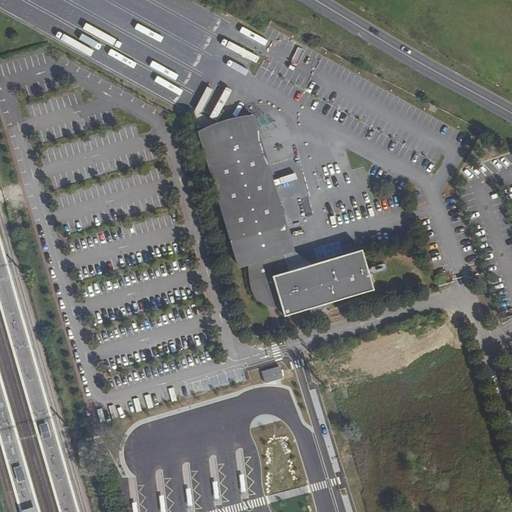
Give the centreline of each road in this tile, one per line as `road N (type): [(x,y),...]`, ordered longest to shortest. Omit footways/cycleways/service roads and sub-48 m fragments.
road 1 (tertiary): [(321,0),(511,112)]
road 2 (unclassified): [(466,296),(511,422)]
